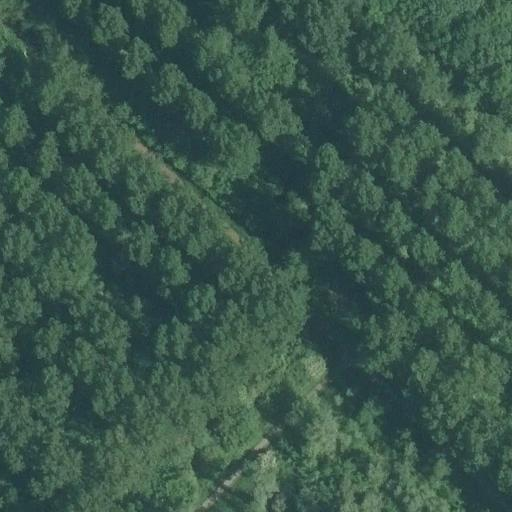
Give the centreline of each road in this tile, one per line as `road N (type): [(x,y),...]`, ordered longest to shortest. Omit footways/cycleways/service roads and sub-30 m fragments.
road 1 (track): [(353,355),(0,24)]
road 2 (track): [(509,511),(353,355),(194,511)]
